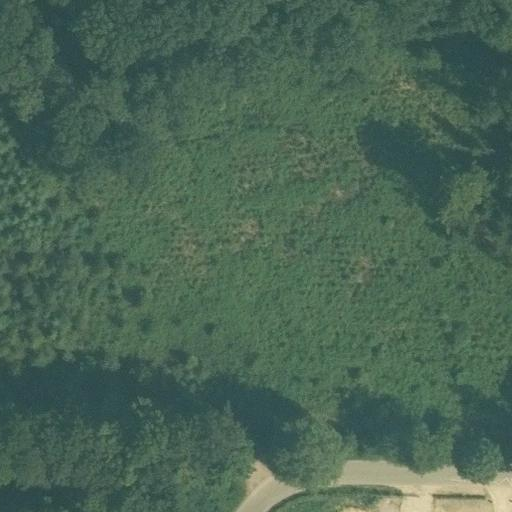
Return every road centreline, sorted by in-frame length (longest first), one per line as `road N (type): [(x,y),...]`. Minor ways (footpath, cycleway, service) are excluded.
road 1 (track): [(293,481),(0,474)]
road 2 (tertiary): [(254,511),(293,481),(511,479)]
